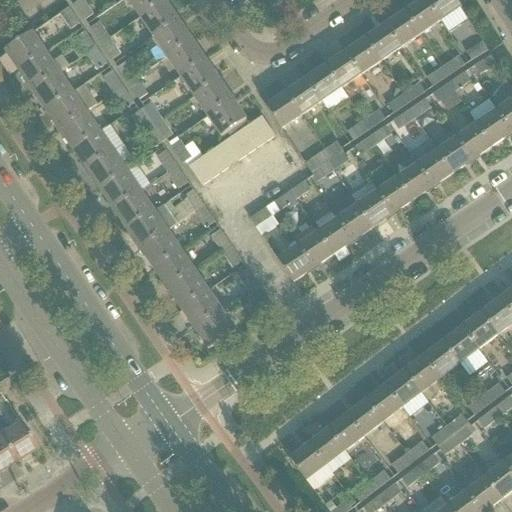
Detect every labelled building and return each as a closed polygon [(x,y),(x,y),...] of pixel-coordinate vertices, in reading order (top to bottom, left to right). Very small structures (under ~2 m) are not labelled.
[(81,0),(74,5),(85,21),(93,16),(82,0),(81,0)] [(127,0),(140,19),(165,2),(163,0),(127,0)] [(267,0),(274,10),(288,0),(267,0)] [(426,0),(406,14),(421,36),(441,23),(426,0)] [(454,0),(425,0),(426,0),(441,23),(461,9),(454,0)] [(140,19),(153,39),(179,22),(165,2),(140,19)] [(60,15),(70,31),(71,31),(80,25),(69,9),(60,15)] [(406,14),(386,27),(401,50),(421,36),(406,14)] [(153,39),(167,59),(192,42),(179,22),(153,39)] [(99,24),(90,31),(100,46),(109,40),(110,39),(100,24),(99,24)] [(386,27),(366,41),(381,63),(401,50),(386,27)] [(77,39),(76,40),(87,56),(88,55),(96,49),(86,35),(85,33),(77,39)] [(6,52),(19,72),(46,54),(32,34),(6,52)] [(109,40),(100,46),(111,62),(120,56),(121,55),(110,39),(109,40)] [(366,41),(346,54),(362,77),(381,63),(366,41)] [(167,59),(180,79),(206,62),(192,42),(167,59)] [(467,54),(472,62),(488,52),(483,44),(467,54)] [(88,55),(87,56),(98,72),(99,71),(107,65),(96,49),(88,55)] [(19,72),(33,92),(59,74),(46,54),(19,72)] [(331,65),(326,68),(342,90),(362,77),(353,65),(346,54),(331,65)] [(475,67),(480,76),(497,66),(491,57),(475,67)] [(459,58),(443,69),(449,78),(465,67),(459,58)] [(180,79),(194,99),(219,82),(206,62),(180,79)] [(126,64),(117,70),(128,85),(137,79),(126,64)] [(326,68),(307,81),(322,104),(328,113),(348,100),(342,90),(326,68)] [(443,69),(427,80),(433,89),(449,78),(443,69)] [(104,78),(103,79),(114,95),(115,94),(123,89),(113,75),(112,73),(104,78)] [(33,92),(46,112),(73,94),(59,74),(33,92)] [(465,74),(449,85),(455,95),(471,84),(465,74)] [(137,79),(128,85),(141,105),(151,99),(137,79)] [(307,81),(287,95),(302,117),(322,104),(307,81)] [(194,99),(207,118),(232,101),(219,82),(194,99)] [(420,84),(403,96),(410,105),(426,94),(420,84)] [(455,95),(449,85),(433,96),(439,105),(455,95)] [(115,94),(114,95),(125,111),(126,110),(134,105),(123,89),(115,94)] [(46,112),(60,132),(86,114),(73,94),(46,112)] [(302,117),(287,95),(267,109),(282,131),(302,117)] [(410,105),(403,96),(387,107),(394,116),(410,105)] [(207,119),(203,122),(207,128),(212,125),(221,139),(229,133),(246,122),(232,101),(207,118),(207,119)] [(425,101),(409,112),(415,122),(432,111),(425,101)] [(488,101),(469,115),(477,127),(492,149),(511,135),(497,113),(488,101)] [(511,102),(497,113),(511,135),(511,102)] [(144,109),(141,111),(152,127),(161,120),(151,105),(144,109)] [(139,113),(132,117),(143,133),(152,127),(141,111),(139,113)] [(379,112),(364,123),(370,131),(385,121),(379,112)] [(415,122),(409,112),(393,123),(399,132),(415,122)] [(60,132),(73,152),(100,134),(86,114),(60,132)] [(262,118),(253,125),(266,144),(275,138),(262,118)] [(161,120),(152,127),(163,144),(166,142),(173,138),(161,120)] [(364,123),(348,134),(354,142),(370,131),(364,123)] [(253,125),(244,131),(257,150),(266,144),(253,125)] [(100,134),(73,152),(87,172),(114,153),(123,147),(110,127),(100,134)] [(152,127),(143,133),(154,150),(161,145),(163,144),(152,127)] [(477,127),(457,140),(472,162),(492,149),(477,127)] [(385,128),(369,139),(375,148),(391,137),(386,128),(385,128)] [(244,131),(235,137),(248,156),(257,150),(244,131)] [(235,137),(226,143),(239,163),(248,156),(235,137)] [(369,139),(353,149),(359,158),(375,148),(369,139)] [(457,140),(437,154),(452,176),(472,162),(457,140)] [(226,143),(216,150),(229,169),(239,163),(226,143)] [(172,150),(183,166),(192,160),(181,144),(172,150)] [(337,144),(326,152),(331,159),(342,151),(337,144)] [(216,150),(207,156),(220,175),(229,169),(216,150)] [(331,159),(326,162),(333,172),(349,161),(342,151),(331,159)] [(158,158),(157,159),(167,175),(169,174),(177,168),(167,154),(166,152),(158,158)] [(306,166),(311,173),(326,162),(330,159),(326,152),(306,166)] [(87,172),(100,191),(127,173),(114,153),(87,172)] [(437,154),(417,167),(432,189),(452,176),(437,154)] [(207,156),(198,162),(211,181),(220,175),(207,156)] [(198,162),(189,168),(202,188),(211,181),(198,162)] [(326,162),(311,173),(317,182),(333,172),(326,162)] [(417,167),(398,181),(413,203),(432,189),(417,167)] [(169,174),(167,175),(178,191),(180,190),(188,184),(177,168),(169,174)] [(100,191),(114,211),(141,193),(127,173),(100,191)] [(398,181),(378,194),(393,216),(413,203),(398,181)] [(306,182),(289,193),(290,193),(295,202),(312,190),(306,182)] [(371,184),(351,198),(373,230),(393,216),(378,194),(371,184)] [(185,197),(184,198),(194,214),(196,213),(204,208),(194,194),(193,192),(185,197)] [(114,211),(127,231),(154,213),(141,193),(114,211)] [(290,193),(274,203),(274,204),(280,212),(295,202),(290,193)] [(349,194),(329,207),(339,221),(338,221),(353,244),(373,230),(351,198),(349,194)] [(127,231),(141,251),(168,233),(176,227),(162,208),(154,213),(127,231)] [(196,213),(194,214),(205,230),(207,229),(215,224),(204,208),(196,213)] [(272,218),(266,209),(250,220),(256,229),(257,228),(272,218)] [(257,228),(256,229),(262,237),(278,226),(272,218),(257,228)] [(338,221),(318,235),(333,257),(353,244),(338,221)] [(212,237),(211,238),(222,254),(223,253),(231,248),(220,232),(212,237)] [(141,251),(154,271),(181,253),(168,233),(141,251)] [(318,235),(298,248),(313,271),(333,257),(318,235)] [(279,261),(278,262),(293,284),(313,271),(298,248),(295,243),(288,248),(292,253),(279,261)] [(223,253),(222,254),(232,270),(234,269),(242,264),(231,248),(223,253)] [(154,271),(168,291),(195,272),(181,253),(154,271)] [(238,278),(249,294),(258,287),(247,271),(238,278)] [(168,291),(182,310),(208,292),(195,272),(168,291)] [(258,287),(249,294),(256,304),(265,298),(258,287)] [(182,310),(195,330),(222,312),(208,292),(182,310)] [(511,292),(500,301),(511,316),(511,292)] [(272,308),(265,298),(256,304),(252,307),(259,317),(272,308)] [(511,316),(500,301),(481,316),(498,338),(511,326),(511,316)] [(222,312),(195,330),(209,350),(233,334),(235,332),(243,327),(229,307),(222,312)] [(481,316),(462,330),(479,352),(498,338),(481,316)] [(462,330),(443,345),(459,367),(479,352),(462,330)] [(443,345),(424,359),(440,381),(459,367),(443,345)] [(424,359),(405,374),(421,396),(440,381),(424,359)] [(405,374),(385,388),(402,410),(421,396),(405,374)] [(498,385),(482,397),(489,406),(505,394),(498,385)] [(385,388),(366,403),(383,425),(402,410),(385,388)] [(489,406),(482,397),(468,408),(475,417),(489,406)] [(511,403),(509,399),(493,410),(499,419),(511,409),(511,403)] [(366,403),(347,418),(364,439),(383,425),(366,403)] [(499,419),(493,410),(478,421),(484,430),(499,419)] [(0,439),(15,465),(36,452),(20,426),(10,432),(0,416),(0,439)] [(462,417),(446,429),(453,438),(469,426),(467,423),(462,417)] [(347,418),(328,432),(344,454),(364,439),(347,418)] [(469,426),(453,438),(459,446),(475,434),(471,428),(469,426)] [(446,429),(432,440),(437,445),(439,448),(453,438),(446,429)] [(328,432),(309,447),(325,468),(344,454),(328,432)] [(453,438),(439,448),(441,451),(445,457),(459,446),(453,438)] [(0,439),(0,474),(15,465),(0,439)] [(422,443),(406,455),(413,464),(429,452),(422,443)] [(325,468),(309,447),(289,461),(306,483),(325,468)] [(413,464),(406,455),(391,466),(398,475),(413,464)] [(432,457),(416,468),(422,477),(438,465),(432,457)] [(511,475),(505,466),(486,480),(502,502),(511,494),(511,475)] [(422,477),(416,468),(401,480),(407,488),(422,477)] [(383,472),(368,484),(374,493),(390,481),(383,472)] [(486,480),(466,495),(479,511),(488,511),(502,502),(486,480)] [(374,493),(368,484),(353,495),(360,504),(374,493)] [(394,486),(378,498),(383,504),(384,505),(384,506),(400,494),(394,486)] [(479,511),(466,495),(447,509),(449,511),(479,511)] [(378,498),(363,509),(365,511),(376,511),(384,506),(384,505),(383,504),(378,498)] [(345,502),(332,511),(349,511),(352,510),(345,502)]
